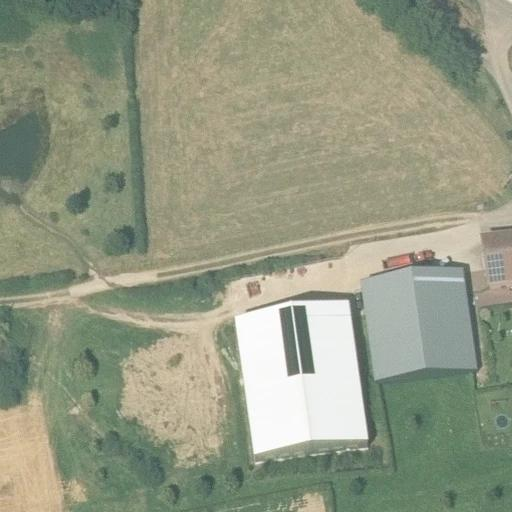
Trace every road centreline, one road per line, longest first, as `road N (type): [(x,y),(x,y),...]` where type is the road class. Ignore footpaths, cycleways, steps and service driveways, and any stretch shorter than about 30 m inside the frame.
road 1 (track): [(66,292),(85,307),(147,321),(237,315)]
road 2 (track): [(0,302),(156,276)]
